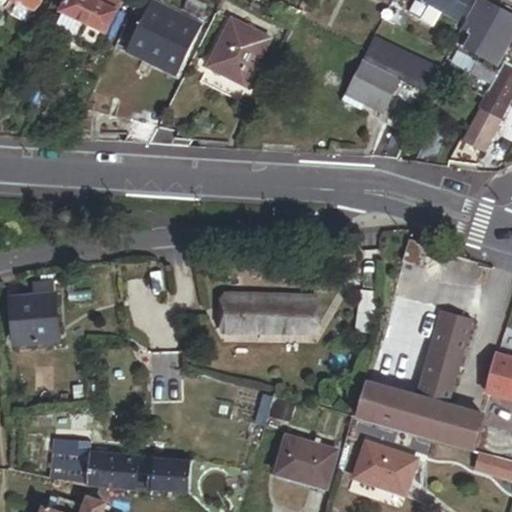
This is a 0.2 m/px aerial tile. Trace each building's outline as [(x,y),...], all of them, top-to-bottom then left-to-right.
[(11,0),(32,10),(37,0),(0,0),(0,2),(3,4),(4,0),(11,0)] [(60,15),(66,0),(57,0),(52,11),(58,14),(60,15)] [(123,0),(66,0),(60,15),(104,36),(106,37),(117,13),(123,0)] [(200,31),(201,29),(151,5),(153,0),(138,0),(133,13),(144,18),(135,37),(151,45),(186,62),(200,31)] [(458,23),(470,0),(418,0),(418,1),(430,7),(441,14),(458,23)] [(502,56),(511,36),(511,18),(492,7),(493,2),(489,0),(481,0),(481,1),(478,0),(477,0),(461,33),(467,36),(474,40),(502,56)] [(436,23),(441,14),(430,7),(425,17),(436,23)] [(292,30),(297,16),(281,9),(275,23),(292,30)] [(114,40),(125,17),(117,13),(106,37),(114,40)] [(97,51),(104,36),(60,15),(58,14),(51,29),(97,51)] [(245,89),(268,42),(231,24),(208,71),(245,89)] [(206,34),(209,27),(203,25),(201,29),(200,31),(206,34)] [(441,67),(372,35),(341,102),(369,116),(373,109),(385,115),(401,81),(382,71),(388,59),(408,69),(409,65),(436,78),(441,67)] [(470,46),(474,40),(467,36),(463,44),(470,46)] [(148,51),(151,45),(135,37),(133,37),(130,43),(148,51)] [(497,75),(455,53),(449,64),(483,82),(479,89),(487,93),(490,88),(497,75)] [(101,71),(106,60),(95,55),(90,66),(101,71)] [(511,82),(511,72),(502,67),(497,75),(511,82)] [(511,99),(511,82),(497,75),(490,88),(511,99)] [(508,108),(511,101),(511,99),(490,88),(487,93),(486,96),(489,98),(508,108)] [(492,139),(508,108),(489,98),(464,144),(478,151),(486,136),(492,139)] [(142,157),(161,117),(145,110),(121,158),(142,157)] [(163,119),(143,157),(183,157),(193,133),(163,119)] [(395,161),(407,135),(381,122),(365,157),(395,161)] [(0,157),(12,158),(23,134),(0,127),(0,157)] [(448,168),(461,142),(431,127),(412,163),(448,168)] [(484,154),(492,139),(486,136),(478,151),(484,154)] [(501,172),(511,147),(511,142),(499,136),(486,165),(501,172)] [(423,262),(429,243),(408,237),(403,256),(423,262)] [(57,343),(54,286),(33,287),(34,300),(13,301),(15,346),(57,343)] [(369,329),(375,290),(361,289),(356,327),(369,329)] [(313,338),(315,302),(221,299),(219,335),(313,338)] [(481,420),(445,410),(470,324),(441,316),(417,400),(385,391),(370,387),(368,386),(358,421),(471,455),(481,420)] [(385,391),(399,344),(383,339),(370,387),(385,391)] [(511,400),(511,362),(497,358),(486,393),(511,400)] [(286,425),(293,404),(271,397),(264,419),(286,425)] [(491,451),(494,439),(479,435),(476,447),(491,451)] [(188,495),(189,468),(193,466),(193,464),(191,462),(187,465),(151,463),(151,461),(89,455),(90,448),(54,443),(50,481),(85,489),(152,496),(154,495),(185,497),(190,500),(190,497),(189,496),(188,495)] [(320,503),(330,457),(280,447),(270,493),(320,503)] [(394,511),(421,511),(435,472),(369,449),(352,497),(394,511)] [(471,481),(477,460),(464,456),(457,477),(471,481)] [(511,492),(511,470),(477,460),(471,481),(511,492)] [(55,511),(59,502),(52,500),(47,511),(55,511)] [(101,511),(103,508),(84,501),(81,510),(59,502),(55,511),(43,511),(42,511),(41,511),(101,511)]
